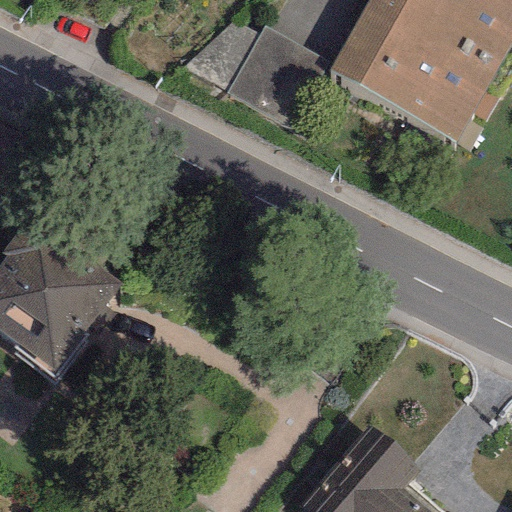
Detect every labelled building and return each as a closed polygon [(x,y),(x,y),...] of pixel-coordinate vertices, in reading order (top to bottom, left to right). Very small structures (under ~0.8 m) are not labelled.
[(511,40),(511,0),(364,0),(329,64),(325,71),(469,150),(480,130),(466,122),(470,115),(484,123),(495,103),(482,96),(511,40)] [(225,90),(255,36),(232,22),(180,67),(225,90)] [(329,64),(261,27),(255,36),(225,90),(223,94),(289,131),(325,71),(329,64)] [(0,131),(0,193),(1,194),(24,142),(0,131)] [(0,336),(50,375),(121,286),(29,214),(0,250),(0,253),(4,257),(0,262),(0,336)] [(418,473),(367,427),(296,507),(302,511),(426,511),(402,491),(418,473)]
